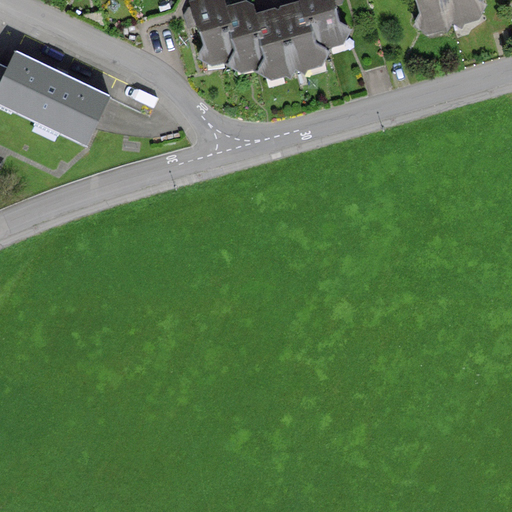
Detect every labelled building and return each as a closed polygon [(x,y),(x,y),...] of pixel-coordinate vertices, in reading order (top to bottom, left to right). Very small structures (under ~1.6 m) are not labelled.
[(229,62),(235,51),(221,3),(215,5),(213,0),(193,6),(194,8),(189,10),(186,15),(189,26),(197,24),(203,46),(198,54),(209,60),(220,56),(229,62)] [(326,50),(315,44),(302,0),(304,6),(285,11),(287,16),(280,17),(294,67),(304,72),(309,62),(320,59),(326,50)] [(302,0),(315,44),(326,50),(330,41),(341,37),(347,27),(339,22),(333,1),(337,0),(302,0)] [(446,30),(451,21),(445,0),(415,0),(419,14),(415,22),(425,28),(436,25),(446,30)] [(445,0),(451,21),(460,26),(466,17),(477,13),(483,2),(479,0),(445,0)] [(259,69),(265,58),(251,10),(244,12),(243,7),(224,13),(222,3),(221,3),(235,51),(229,62),(239,67),(250,64),(259,69)] [(251,10),(265,58),(259,69),(268,74),(280,71),(289,76),(294,67),(280,17),(274,19),(273,14),(254,20),(251,10)] [(0,68),(0,106),(85,147),(109,97),(16,52),(7,72),(0,68)]
